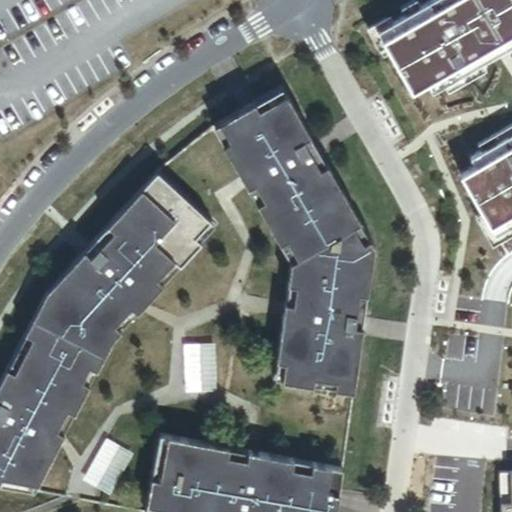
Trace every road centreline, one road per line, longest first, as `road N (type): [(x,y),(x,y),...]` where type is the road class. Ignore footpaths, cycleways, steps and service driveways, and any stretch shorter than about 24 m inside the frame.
road 1 (residential): [(298,5),(427,237),(388,511)]
road 2 (residential): [(298,5),(116,123),(0,246)]
